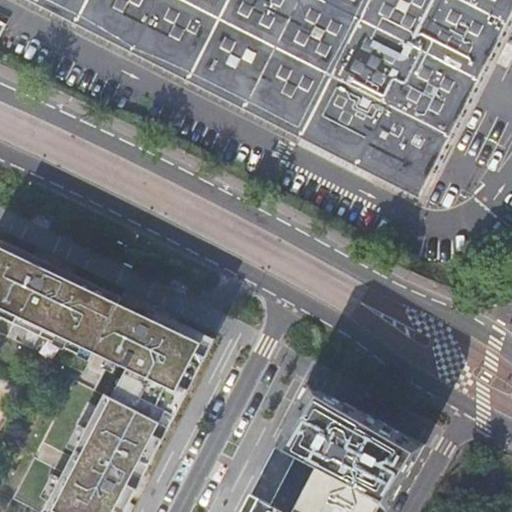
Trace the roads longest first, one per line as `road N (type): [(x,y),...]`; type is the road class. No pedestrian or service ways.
road 1 (tertiary): [(511,352),(0,90)]
road 2 (tertiary): [(0,151),(295,298)]
road 3 (residential): [(295,298),(180,511)]
road 4 (tertiary): [(295,298),(465,407)]
road 5 (residential): [(403,511),(465,407)]
